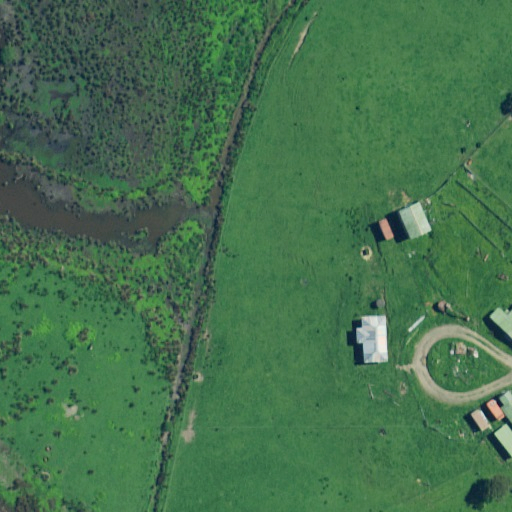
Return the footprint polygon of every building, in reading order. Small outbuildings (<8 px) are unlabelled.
[(428,230),(416,203),(396,211),(408,239),(428,230)] [(511,309),(506,315),(498,307),(489,317),(511,339),(511,309)] [(384,318),(360,319),(360,329),(355,329),(355,343),(361,343),(362,363),(386,362),(384,318)] [(450,356),(442,354),(438,373),(447,375),(450,356)] [(511,395),(508,390),(497,399),(502,405),(498,408),(511,425),(511,395)] [(511,457),(511,434),(504,424),(492,433),(511,459),(511,457)]
